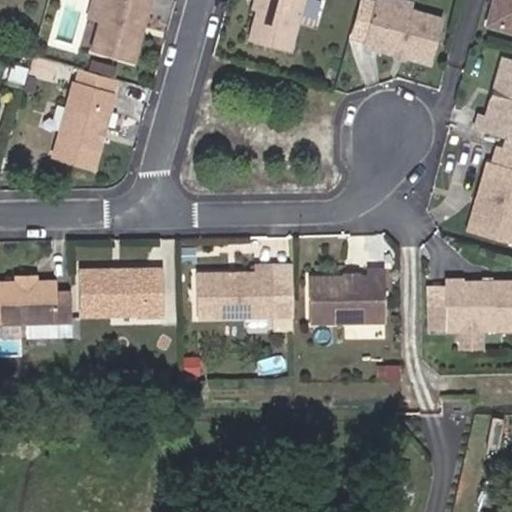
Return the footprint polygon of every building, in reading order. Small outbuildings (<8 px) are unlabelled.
[(104,0),(90,0),(85,20),(97,24),(104,0)] [(104,0),(97,24),(89,53),(131,65),(138,39),(135,33),(136,28),(143,23),(149,0),(104,0)] [(258,0),(261,1),(259,11),(254,9),(245,42),(286,54),(301,0),(258,0)] [(258,0),(252,0),(250,8),(254,9),(259,11),(261,1),(258,0)] [(409,9),(374,0),(373,0),(362,45),(393,53),(404,56),(431,63),(443,18),(409,9)] [(411,2),(403,0),(374,0),(409,9),(411,2)] [(511,0),(509,0),(509,2),(499,0),(493,0),(487,25),(511,31),(511,0)] [(404,56),(393,53),(391,62),(402,64),(404,56)] [(511,59),(494,55),(487,83),(494,85),(493,88),(490,101),(485,116),(471,112),(466,128),(505,139),(503,149),(511,150),(511,59)] [(21,100),(29,71),(14,67),(6,95),(21,100)] [(48,70),(37,67),(33,79),(45,82),(46,78),(48,70)] [(56,71),(48,70),(46,78),(53,80),(56,71)] [(103,132),(112,97),(110,97),(115,82),(78,72),(73,87),(71,86),(51,159),(92,171),(99,145),(97,140),(98,134),(103,132)] [(493,88),(486,86),(482,99),(490,101),(493,88)] [(511,150),(503,149),(495,146),(490,163),(483,161),(473,198),(481,200),(471,235),(511,245),(511,240),(511,150)] [(481,200),(473,198),(464,233),(471,235),(481,200)] [(229,271),(195,273),(196,319),(273,317),(272,264),(255,265),(255,271),(236,272),(235,276),(230,275),(229,271)] [(109,269),(78,271),(80,317),(139,315),(146,305),(146,297),(161,297),(160,267),(121,269),(118,272),(112,272),(109,269)] [(343,275),(307,275),(306,324),(382,324),(382,270),(364,270),(364,276),(357,276),(357,272),(355,272),(355,280),(348,279),(343,275)] [(443,307),(443,333),(453,333),(453,350),(479,350),(479,333),(511,332),(511,283),(490,283),(490,288),(481,289),(481,283),(461,283),(461,280),(443,281),(443,307)] [(70,318),(69,293),(54,293),(54,282),(35,282),(15,283),(0,283),(0,320),(27,320),(28,335),(56,334),(55,319),(70,318)] [(162,314),(161,297),(146,297),(146,305),(139,315),(162,314)] [(443,333),(443,307),(426,307),(426,333),(443,333)]
